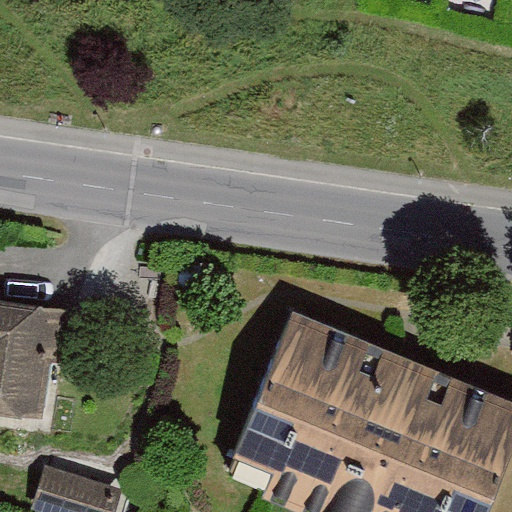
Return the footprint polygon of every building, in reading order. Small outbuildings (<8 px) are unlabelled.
[(459,0),(412,0),(456,14),(459,0)] [(511,0),(459,0),(456,14),(511,26),(511,0)] [(0,307),(3,273),(0,272),(0,419),(60,428),(72,320),(0,311),(0,307)] [(511,511),(511,402),(297,324),(238,485),(311,511),(511,511)] [(37,503),(70,511),(106,511),(114,483),(47,464),(37,503)]
